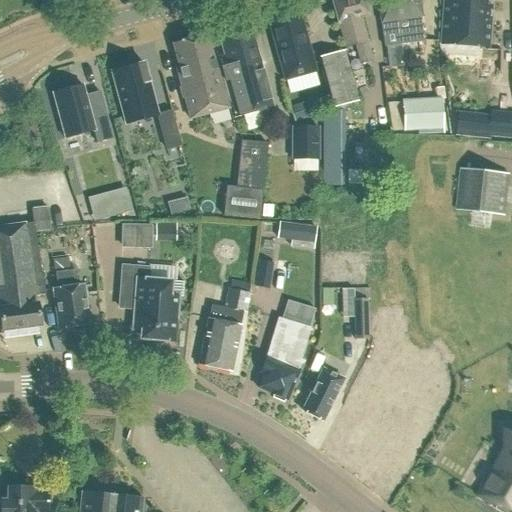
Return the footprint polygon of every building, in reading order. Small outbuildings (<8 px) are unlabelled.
[(373,64),(360,19),(368,17),(362,0),(337,0),(332,2),(338,25),(339,25),(346,49),(358,46),(363,66),(373,64)] [(418,0),(376,0),(380,25),(381,25),(387,67),(403,65),(401,46),(423,43),(420,20),(422,20),(418,0)] [(488,49),(491,8),(485,7),(485,0),(443,0),(440,45),(488,49)] [(284,82),(316,74),(299,11),(266,20),(284,82)] [(235,120),(273,109),(249,24),(218,33),(225,57),(218,59),(235,120)] [(215,73),(205,37),(173,46),(180,71),(176,72),(190,121),(230,110),(220,72),(215,73)] [(337,110),(359,104),(343,53),(321,59),(337,110)] [(122,119),(126,118),(138,114),(140,114),(147,112),(155,110),(144,67),(142,60),(133,62),(126,64),(125,64),(112,68),(109,69),(111,76),(122,119)] [(82,86),(52,94),(64,139),(92,131),(96,144),(112,139),(103,109),(89,112),(82,86)] [(490,95),(487,117),(498,118),(501,97),(490,95)] [(395,103),(387,103),(392,133),(404,133),(404,134),(443,132),(441,101),(403,103),(403,105),(395,103)] [(289,109),(294,123),(316,116),(311,102),(289,109)] [(328,114),(323,114),(322,185),(345,185),(345,114),(328,114)] [(164,120),(158,122),(165,144),(170,143),(179,141),(172,118),(164,120)] [(454,121),(455,150),(511,147),(511,127),(509,127),(509,119),(454,121)] [(319,128),(300,128),(297,128),(293,128),(293,158),(303,158),(319,158),(319,128)] [(257,222),(265,147),(240,144),(235,191),(226,190),(222,218),(257,222)] [(506,218),(511,176),(462,171),(457,213),(506,218)] [(382,188),(382,174),(363,174),(363,188),(382,188)] [(82,200),(88,228),(112,223),(107,195),(82,200)] [(32,225),(0,229),(0,333),(39,328),(36,305),(35,306),(34,298),(35,298),(42,297),(39,275),(39,274),(37,266),(34,241),(32,225)] [(152,250),(152,227),(122,227),(121,250),(152,250)] [(278,228),(276,243),(290,244),(292,230),(278,228)] [(53,275),(55,275),(69,272),(67,261),(51,263),(53,275)] [(258,266),(258,297),(270,297),(270,266),(258,266)] [(183,285),(168,283),(147,282),(148,271),(122,269),(119,310),(133,311),(132,331),(142,332),(142,342),(174,344),(177,299),(182,299),(183,285)] [(77,287),(75,272),(55,275),(57,290),(53,290),(59,330),(76,328),(81,330),(86,326),(88,326),(83,286),(77,287)] [(246,314),(250,294),(229,290),(225,310),(211,307),(208,321),(207,321),(198,367),(230,373),(240,327),(239,327),(242,313),(246,314)] [(356,342),(369,341),(368,301),(370,301),(370,290),(354,290),(356,342)] [(286,402),(303,365),(299,364),(309,332),(277,322),(268,354),(281,358),(278,365),(267,360),(260,375),(264,377),(258,390),(272,397),(271,400),(282,405),(283,402),(286,402)] [(301,413),(322,424),(343,382),(322,371),(316,383),(312,383),(307,392),(310,396),(301,413)] [(377,476),(394,437),(404,442),(424,399),(375,377),(338,458),(377,476)] [(511,511),(511,431),(508,432),(508,433),(507,461),(500,472),(484,498),(498,506),(496,510),(499,511),(511,511)] [(39,491),(39,489),(8,489),(8,503),(0,502),(0,511),(48,511),(48,504),(52,504),(52,493),(47,493),(47,491),(39,491)] [(108,497),(81,494),(78,511),(139,511),(140,500),(108,497)]
